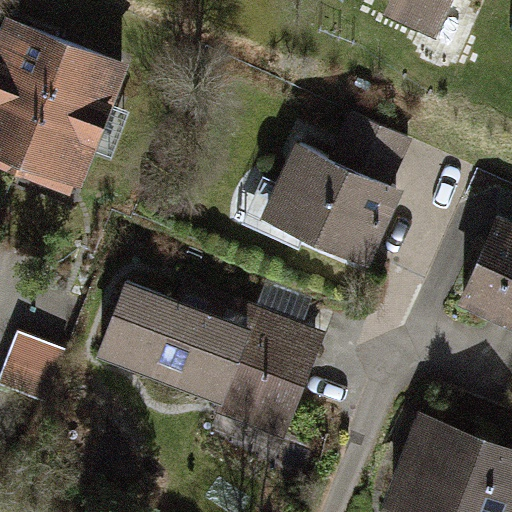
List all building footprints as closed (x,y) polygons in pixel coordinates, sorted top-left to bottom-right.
[(387,0),(401,5),(389,36),(443,56),(464,0),(387,0)] [(125,66),(5,20),(0,32),(0,146),(8,150),(36,160),(82,178),(125,66)] [(395,215),(284,167),(254,235),(366,284),(395,215)] [(511,245),(503,242),(467,328),(511,346),(511,245)] [(257,347),(134,303),(110,369),(232,413),(240,397),(257,347)] [(14,364),(61,376),(69,344),(22,332),(14,364)] [(511,511),(511,457),(430,425),(396,511),(511,511)]
